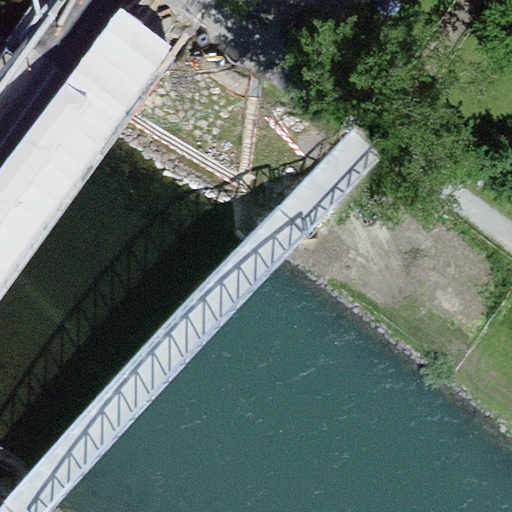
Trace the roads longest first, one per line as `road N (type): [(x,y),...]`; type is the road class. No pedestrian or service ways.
road 1 (track): [(188,0),(400,151),(511,243)]
road 2 (secondary): [(0,149),(106,0)]
